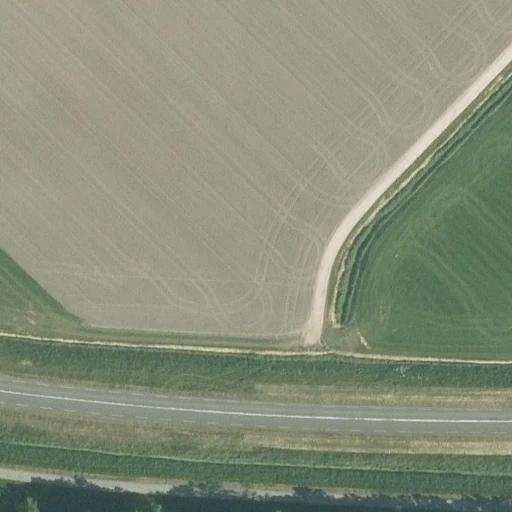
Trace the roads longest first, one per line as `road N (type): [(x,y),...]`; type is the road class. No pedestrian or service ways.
road 1 (secondary): [(511,421),(313,417),(0,391)]
road 2 (track): [(316,339),(328,249),(511,52)]
